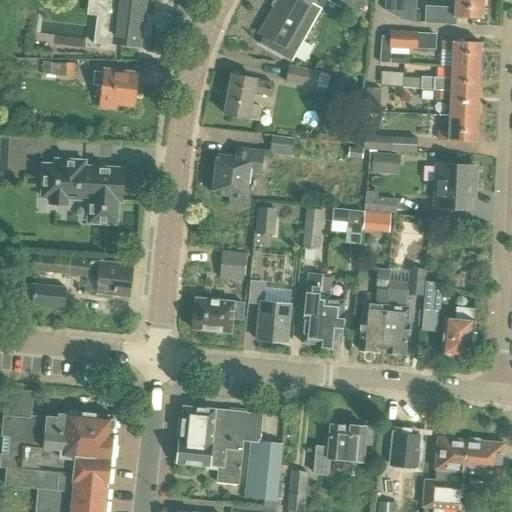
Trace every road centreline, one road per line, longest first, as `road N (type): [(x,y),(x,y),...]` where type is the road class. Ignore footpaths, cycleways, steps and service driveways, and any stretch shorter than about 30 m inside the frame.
road 1 (tertiary): [(157,357),(181,117),(219,0)]
road 2 (residential): [(494,392),(511,39)]
road 3 (residential): [(494,392),(157,357)]
road 4 (residential): [(157,357),(0,340)]
road 5 (tertiary): [(140,511),(157,357)]
